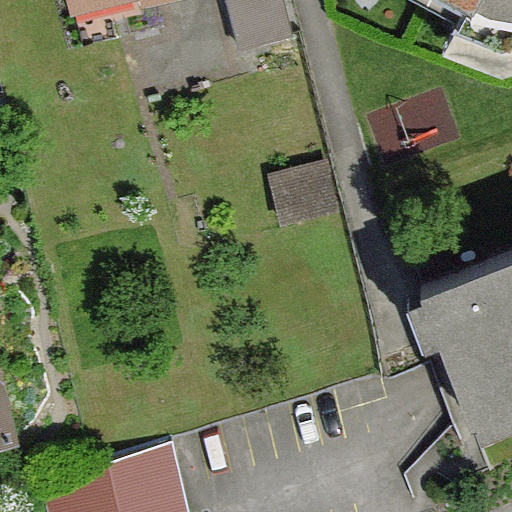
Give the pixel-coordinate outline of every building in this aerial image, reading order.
[(227,0),(239,45),(290,32),(281,0),(227,0)] [(511,0),(456,0),(462,3),(453,21),(500,39),(503,40),(511,36),(511,0)] [(511,399),(511,249),(422,284),(423,290),(410,295),(426,340),(441,335),(472,415),(511,399)] [(0,443),(13,440),(0,382),(0,443)] [(50,511),(189,511),(172,437),(42,478),(50,511)]
